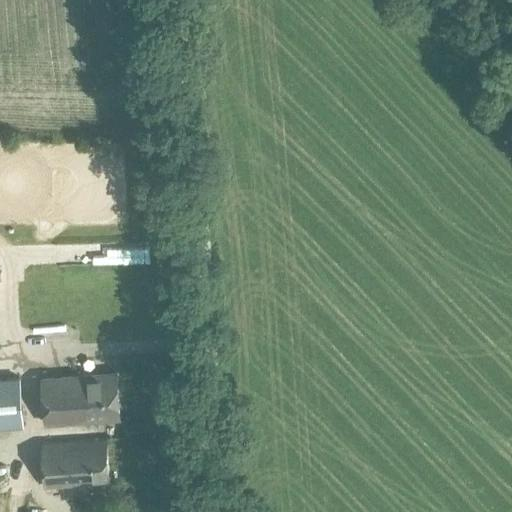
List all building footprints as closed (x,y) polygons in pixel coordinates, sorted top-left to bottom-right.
[(0,166),(24,166),(23,142),(0,143),(0,166)] [(110,245),(113,256),(132,251),(129,240),(110,245)] [(80,245),(80,256),(103,256),(103,244),(80,245)] [(73,304),(51,304),(51,293),(16,292),(15,325),(72,327),(73,304)] [(46,425),(120,419),(117,373),(43,379),(46,425)] [(20,378),(0,379),(0,426),(23,425),(20,378)] [(46,487),(109,483),(106,440),(43,444),(46,487)]
